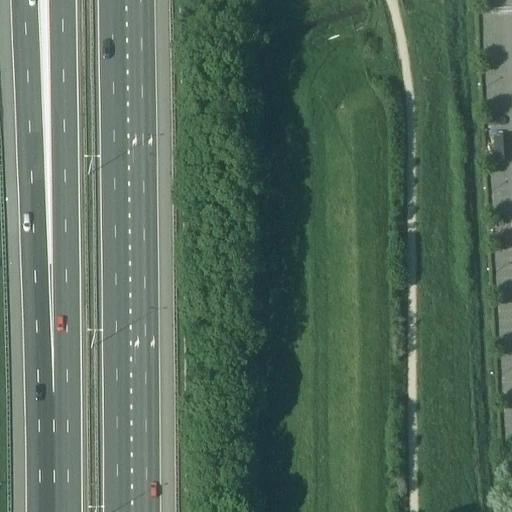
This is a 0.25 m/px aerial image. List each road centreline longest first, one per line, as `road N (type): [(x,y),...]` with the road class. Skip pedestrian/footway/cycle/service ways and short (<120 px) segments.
road 1 (motorway): [(129,511),(125,0)]
road 2 (motorway): [(23,0),(55,389)]
road 3 (motorway): [(61,0),(55,389)]
road 4 (motorway): [(55,389),(55,511)]
